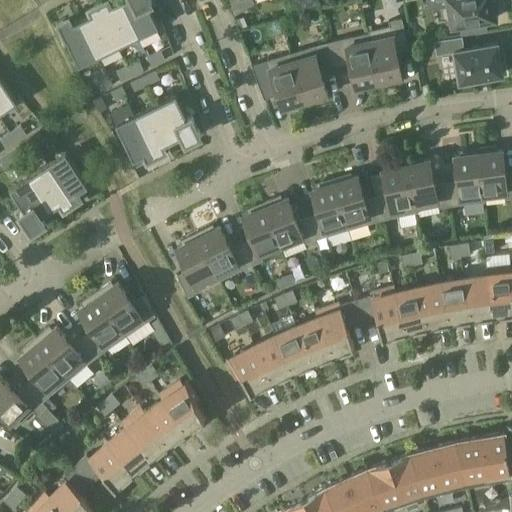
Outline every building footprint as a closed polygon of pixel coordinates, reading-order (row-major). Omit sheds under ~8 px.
[(118,46),(137,37),(119,0),(110,4),(108,0),(105,0),(98,3),(118,46)] [(119,0),(137,37),(158,26),(147,3),(152,1),(151,0),(119,0)] [(227,0),(233,15),(254,2),(253,0),(227,0)] [(318,0),(296,0),(301,9),(320,3),(318,0)] [(494,0),(428,0),(430,8),(449,5),(452,25),(495,18),(495,14),(497,11),(495,1),(494,0)] [(100,55),(118,46),(98,3),(89,8),(91,13),(82,18),(100,55)] [(379,84),(380,84),(397,80),(396,76),(402,75),(396,51),(408,48),(402,17),(388,20),(391,34),(370,39),(379,84)] [(79,65),(100,55),(82,18),(71,23),(69,18),(58,23),(79,65)] [(335,65),(350,61),(355,85),(361,84),(362,88),(379,84),(370,39),(368,32),(344,37),(329,41),(335,65)] [(437,54),(454,51),(459,81),(503,74),(497,42),(464,48),(462,36),(434,41),(437,54)] [(306,103),(323,98),(322,94),(327,92),(320,69),(335,65),(329,41),(314,45),(290,52),(306,103)] [(161,49),(147,55),(151,64),(165,58),(161,49)] [(289,108),(306,103),(290,52),(268,59),(251,64),(264,98),(278,94),(282,106),(287,105),(289,108)] [(128,65),(132,74),(143,68),(139,59),(128,65)] [(128,65),(116,70),(120,79),(132,74),(128,65)] [(143,75),(147,84),(160,78),(155,69),(143,75)] [(108,74),(97,80),(101,89),(112,83),(108,74)] [(0,112),(17,101),(0,75),(0,112)] [(147,84),(143,75),(130,82),(134,90),(147,84)] [(122,85),(111,91),(115,100),(127,94),(122,85)] [(156,103),(174,140),(183,135),(186,141),(201,134),(191,115),(187,117),(176,94),(156,103)] [(174,140),(156,103),(136,113),(156,155),(166,151),(163,145),(174,140)] [(136,113),(116,123),(136,165),(156,155),(136,113)] [(10,132),(16,140),(26,133),(21,124),(10,132)] [(40,130),(29,138),(35,146),(45,139),(40,130)] [(16,140),(10,132),(0,138),(5,147),(16,140)] [(11,150),(16,159),(28,151),(22,143),(11,150)] [(496,146),(478,148),(484,193),(506,191),(507,198),(511,197),(511,172),(505,174),(502,149),(496,150),(496,146)] [(461,154),(455,154),(458,179),(446,181),(450,205),(463,203),(485,200),(484,193),(478,148),(460,150),(461,154)] [(16,159),(11,150),(0,157),(0,159),(5,166),(16,159)] [(47,164),(72,203),(81,197),(78,192),(88,185),(66,151),(47,164)] [(423,156),(405,159),(415,204),(437,200),(439,207),(450,205),(446,181),(434,183),(429,158),(423,160),(423,156)] [(388,167),(383,168),(387,192),(376,195),(382,219),(398,215),(417,211),(415,204),(405,159),(387,163),(388,167)] [(72,203),(47,164),(28,176),(50,210),(60,204),(64,209),(72,203)] [(351,172),(333,177),(349,228),(372,221),(382,219),(376,195),(364,198),(357,174),(352,176),(351,172)] [(50,210),(28,176),(10,188),(24,210),(20,212),(31,230),(45,221),(42,216),(50,210)] [(308,215),(316,238),(321,237),(331,233),(349,228),(333,177),(316,182),(318,186),(312,188),(319,212),(308,215)] [(280,195),(264,201),(280,244),(302,236),(304,242),(316,238),(308,215),(296,219),(287,196),(282,198),(280,195)] [(280,244),(264,201),(247,208),(248,212),(243,214),(252,237),(241,242),(251,264),(262,259),(259,253),(280,244)] [(212,223),(196,231),(220,279),(236,271),(246,266),(251,264),(241,242),(230,247),(219,224),(214,227),(212,223)] [(182,243),(177,246),(188,268),(177,273),(188,295),(220,279),(196,231),(180,239),(182,243)] [(492,234),(483,235),(483,239),(485,251),(494,250),(493,238),(492,234)] [(468,241),(459,243),(460,255),(470,254),(468,241)] [(459,243),(449,244),(451,256),(460,255),(459,243)] [(420,250),(410,252),(413,264),(422,262),(420,250)] [(410,252),(400,254),(403,266),(413,264),(410,252)] [(511,264),(486,267),(492,317),(493,317),(493,312),(502,311),(502,316),(511,314),(511,271),(511,272),(511,264)] [(486,274),(464,277),(471,320),(471,315),(480,314),(480,319),(492,317),(486,267),(485,267),(486,274)] [(459,322),(471,320),(464,277),(441,281),(449,324),(450,324),(449,319),(458,317),(459,322)] [(111,281),(96,291),(126,335),(155,314),(142,294),(132,301),(118,281),(113,284),(111,281)] [(437,326),(449,324),(441,281),(418,286),(427,328),(428,328),(427,323),(431,323),(436,322),(437,326)] [(393,284),(380,288),(354,296),(363,322),(377,317),(383,335),(393,332),(394,337),(406,333),(393,284)] [(415,331),(427,328),(418,286),(396,291),(394,284),(393,284),(406,333),(407,333),(406,329),(408,328),(414,326),(415,331)] [(292,289),(283,292),(288,304),(297,300),(292,289)] [(93,328),(82,336),(97,355),(107,348),(126,335),(96,291),(81,301),(84,304),(79,307),(93,328)] [(283,292),(274,296),(279,307),(288,304),(283,292)] [(348,326),(363,322),(354,296),(338,301),(326,305),(316,309),(334,356),(335,356),(333,351),(342,348),(343,353),(355,348),(348,326)] [(248,308),(239,313),(244,324),(253,320),(248,308)] [(316,309),(315,309),(318,316),(297,325),(314,364),(313,360),(321,356),(323,361),(334,356),(316,309)] [(239,313),(230,317),(236,328),(244,324),(239,313)] [(49,325),(36,337),(69,377),(88,362),(97,355),(82,336),(72,344),(56,325),(52,328),(49,325)] [(302,369),(314,364),(297,325),(275,334),(293,373),(294,373),(292,368),(300,365),(302,369)] [(275,334),(254,344),(274,383),(274,382),(272,378),(280,374),(282,379),(293,373),(275,334)] [(36,374),(26,383),(43,401),(47,396),(53,391),(69,377),(36,337),(22,348),(24,351),(20,355),(36,374)] [(237,375),(242,373),(251,389),(260,384),(263,388),(274,383),(254,344),(228,358),(237,375)] [(152,379),(160,373),(153,363),(145,368),(152,379)] [(144,384),(152,379),(145,368),(137,374),(144,384)] [(0,410),(16,426),(33,409),(38,415),(47,406),(43,401),(26,383),(16,391),(0,374),(0,410)] [(189,433),(187,429),(194,424),(197,428),(208,420),(195,400),(200,398),(188,382),(184,384),(180,378),(160,392),(189,433)] [(113,408),(121,402),(113,392),(105,398),(113,408)] [(141,405),(141,406),(171,446),(171,445),(169,442),(176,437),(179,440),(189,433),(160,392),(159,392),(163,398),(146,411),(141,405)] [(105,414),(113,408),(105,398),(97,404),(105,414)] [(161,454),(171,446),(141,406),(123,419),(152,455),(158,450),(161,454)] [(151,455),(152,455),(123,419),(122,420),(126,426),(109,440),(136,473),(137,473),(134,469),(141,464),(144,467),(154,459),(151,455)] [(505,431),(482,435),(490,482),(511,478),(505,431)] [(482,435),(459,439),(468,486),(490,482),(482,435)] [(457,439),(434,445),(448,491),(466,486),(468,486),(459,439),(457,439)] [(98,449),(90,456),(85,451),(74,462),(92,482),(103,471),(116,485),(124,478),(127,482),(136,473),(109,440),(98,449)] [(434,445),(412,451),(427,496),(448,491),(434,445)] [(412,451),(390,459),(407,503),(423,497),(427,496),(412,451)] [(390,459),(369,466),(387,510),(407,503),(390,459)] [(81,493),(92,482),(74,462),(62,473),(67,478),(50,496),(45,491),(44,492),(66,511),(94,511),(98,509),(81,493)] [(368,466),(348,475),(363,511),(364,511),(382,504),(384,511),(387,510),(369,466),(368,466)] [(363,511),(348,475),(327,484),(340,511),(363,511)] [(325,485),(305,496),(314,511),(340,511),(327,484),(325,485)] [(18,485),(11,493),(20,501),(26,493),(18,485)] [(66,511),(44,492),(29,508),(33,511),(66,511)] [(11,493),(4,500),(13,508),(20,501),(11,493)] [(314,511),(305,496),(285,507),(287,511),(314,511)]
